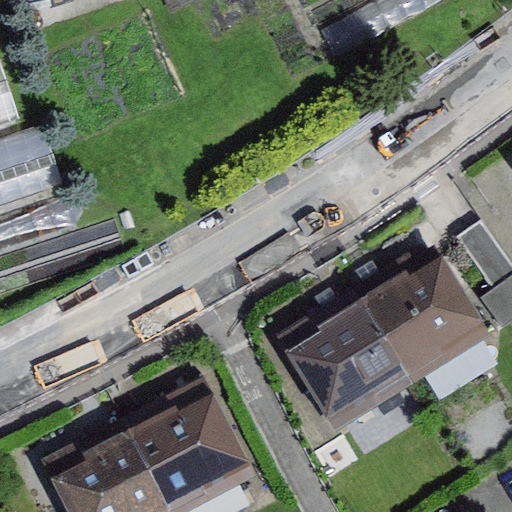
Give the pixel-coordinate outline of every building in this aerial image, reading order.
[(0,71),(0,257),(79,231),(44,127),(21,134),(0,71)] [(511,261),(481,219),(456,237),(494,290),(511,276),(511,261)] [(381,274),(354,291),(408,376),(474,334),(428,260),(414,269),(407,258),(381,274)] [(321,311),(288,332),(341,417),(408,376),(354,291),(321,311)] [(159,402),(124,420),(170,510),(240,474),(193,385),(159,402)] [(89,438),(54,456),(82,511),(165,511),(170,510),(124,420),(89,438)]
